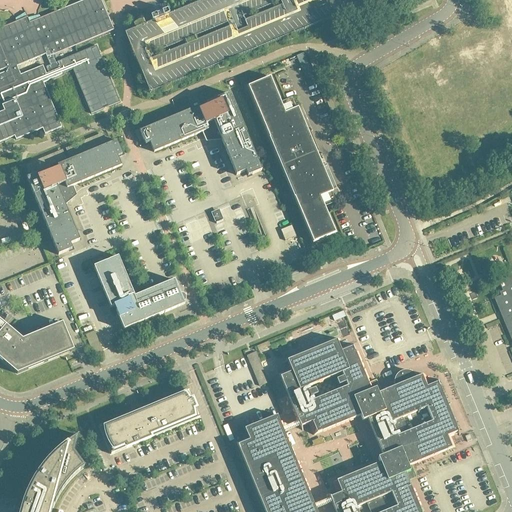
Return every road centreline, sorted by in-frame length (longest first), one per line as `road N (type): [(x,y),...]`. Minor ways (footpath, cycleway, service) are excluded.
road 1 (tertiary): [(11,406),(33,404),(404,249)]
road 2 (tertiary): [(404,249),(405,227),(348,79),(356,65),(443,15),(452,0)]
road 3 (unclassified): [(511,482),(450,328),(414,252),(404,249)]
